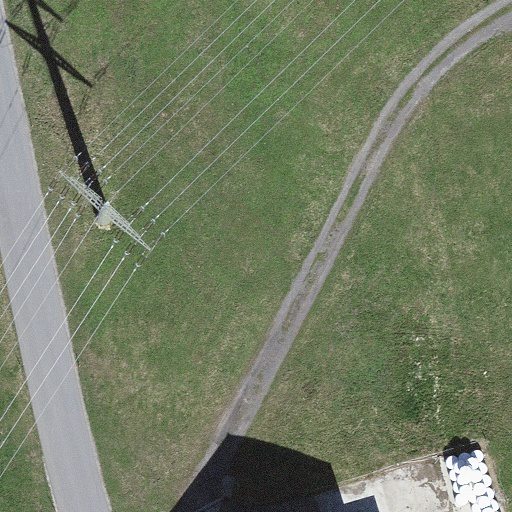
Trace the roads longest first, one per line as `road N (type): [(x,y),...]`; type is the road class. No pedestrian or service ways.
road 1 (track): [(186,511),(212,477),(323,240),(424,69),(511,20)]
road 2 (tertiary): [(84,511),(0,148)]
